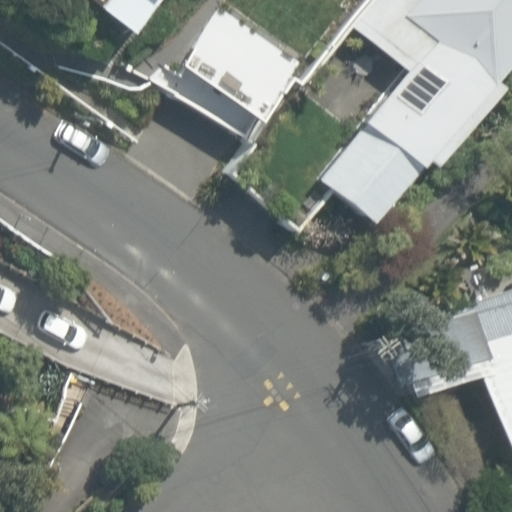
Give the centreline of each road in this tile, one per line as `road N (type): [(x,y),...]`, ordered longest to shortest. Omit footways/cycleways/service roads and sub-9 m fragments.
road 1 (residential): [(330,397),(158,244),(0,146)]
road 2 (residential): [(330,397),(186,511)]
road 3 (residential): [(411,511),(388,464),(330,397)]
